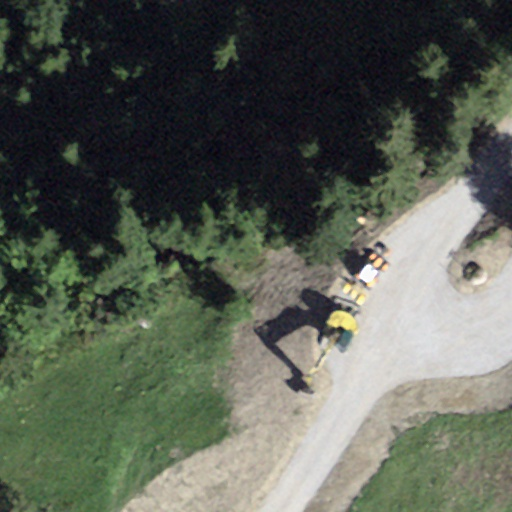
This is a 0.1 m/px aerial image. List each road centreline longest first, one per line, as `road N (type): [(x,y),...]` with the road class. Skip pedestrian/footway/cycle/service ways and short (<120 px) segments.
road 1 (track): [(511,392),(320,424),(218,463),(148,511)]
road 2 (track): [(431,266),(380,361),(275,511)]
road 3 (track): [(431,266),(448,328),(483,338),(511,304)]
road 4 (track): [(511,156),(464,204),(431,266)]
